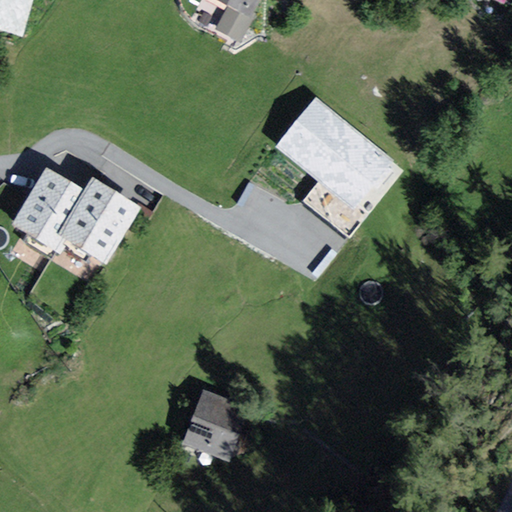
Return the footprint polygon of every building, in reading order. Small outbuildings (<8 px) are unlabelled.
[(18,0),(0,0),(0,23),(13,26),(18,0)] [(256,0),(211,0),(249,17),(256,0)] [(412,171),(315,100),(278,149),(374,221),(412,171)] [(84,199),(55,179),(26,223),(55,242),(84,199)] [(102,184),(74,237),(110,256),(138,202),(102,184)] [(245,412),(188,393),(171,444),(227,463),(245,412)]
